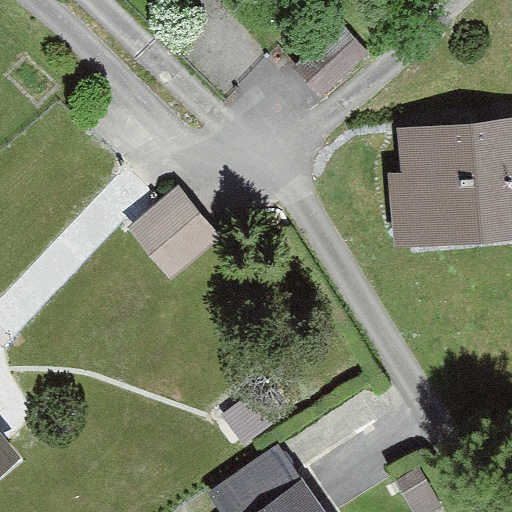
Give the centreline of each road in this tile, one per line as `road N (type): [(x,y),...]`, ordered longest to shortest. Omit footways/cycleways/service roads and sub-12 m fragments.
road 1 (residential): [(492,511),(278,164)]
road 2 (residential): [(460,0),(278,164)]
road 3 (residential): [(278,164),(101,0)]
